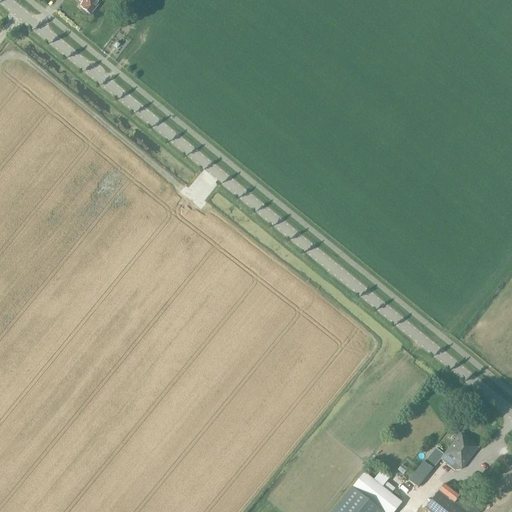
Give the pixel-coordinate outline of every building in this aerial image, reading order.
[(78,0),(82,3),(80,6),(83,9),(90,15),(102,0),(78,0)] [(424,462),(409,480),(417,487),(432,468),(440,459),(446,464),(454,471),(459,470),(461,468),(464,464),(478,447),(460,433),(443,454),(438,450),(426,464),(424,462)] [(364,474),(332,511),(414,511),(407,506),(406,508),(364,474)] [(437,491),(453,504),(459,496),(443,483),(437,491)] [(462,511),(437,493),(425,509),(428,511),(462,511)]
